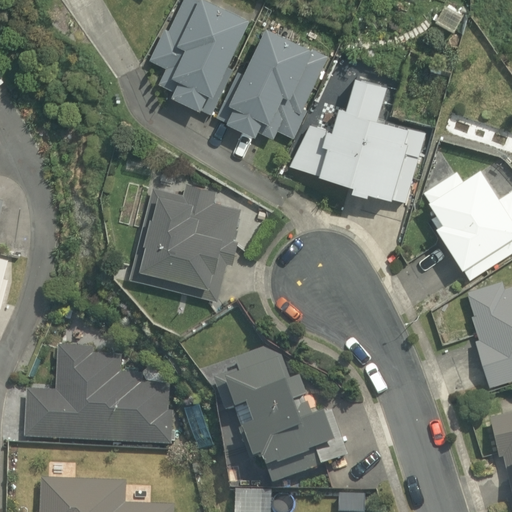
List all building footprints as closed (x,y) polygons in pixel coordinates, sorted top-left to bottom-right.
[(164,25),(150,58),(166,64),(158,80),(175,88),(172,94),(211,115),(234,68),(227,67),(251,14),(221,0),(181,0),(169,27),(164,25)] [(307,110),(302,108),(327,56),(327,54),(268,26),(231,102),(236,105),(228,121),(256,134),(258,129),(274,137),(277,129),(294,137),(307,110)] [(378,117),(387,84),(357,75),(348,108),(340,105),(333,129),(310,123),(290,164),(354,183),(353,188),(368,193),(368,190),(406,200),(426,131),(378,117)] [(459,266),(467,278),(511,249),(511,188),(494,199),(475,168),(459,178),(454,170),(421,191),(426,199),(423,200),(432,215),(428,218),(433,225),(430,227),(457,268),(459,266)] [(129,278),(215,299),(227,262),(232,263),(238,240),(232,239),(241,207),(214,201),(217,189),(185,181),(183,192),(153,184),(129,278)] [(0,305),(2,306),(9,278),(5,277),(9,258),(0,255),(0,305)] [(473,340),(487,386),(511,378),(511,284),(502,288),(500,281),(464,291),(471,315),(469,315),(476,339),(473,340)] [(27,388),(24,437),(172,443),(173,410),(168,410),(169,382),(141,380),(142,373),(120,371),(120,354),(93,352),(94,346),(58,344),(55,389),(27,388)] [(262,456),(272,483),(347,456),(331,409),(317,414),(312,401),(305,403),(303,397),(310,394),(303,376),(292,379),(284,358),(262,348),(234,358),(238,372),(216,381),(226,411),(234,408),(243,427),(238,428),(250,460),(262,456)] [(511,411),(488,416),(497,459),(507,456),(511,481),(511,411)] [(174,511),(175,504),(124,502),(126,481),(42,477),(40,511),(174,511)] [(236,489),(234,511),(269,511),(270,490),(236,489)]
